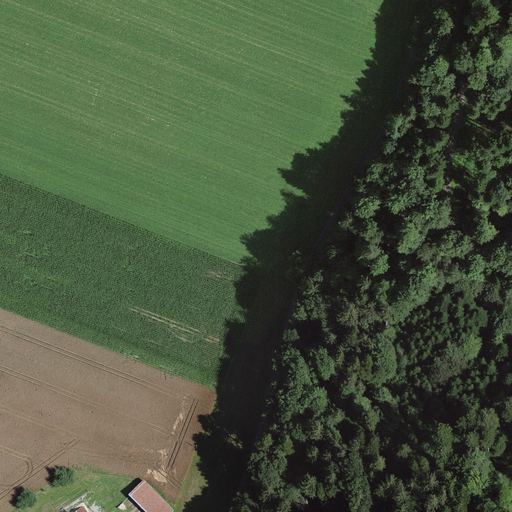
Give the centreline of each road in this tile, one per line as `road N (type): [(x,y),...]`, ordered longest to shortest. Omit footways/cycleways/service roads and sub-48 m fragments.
road 1 (unclassified): [(431,0),(385,127),(325,235),(237,511)]
road 2 (unclassified): [(511,217),(486,229),(466,225),(447,194),(461,89),(458,0)]
